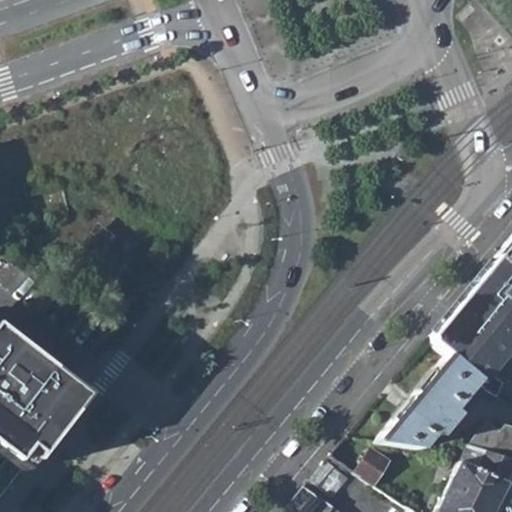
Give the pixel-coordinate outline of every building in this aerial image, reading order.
[(113,229),(97,215),(75,241),(91,255),(113,229)] [(511,230),(511,231),(511,240),(429,341),(443,352),(478,381),(503,350),(511,354),(511,301),(502,295),(511,277),(511,230)] [(511,231),(428,332),(429,341),(511,240),(511,231)] [(0,338),(0,489),(27,454),(74,394),(0,338)] [(443,352),(369,440),(369,442),(384,444),(422,449),(478,381),(443,352)] [(482,450),(511,459),(511,425),(503,423),(500,428),(487,419),(466,444),(482,450)] [(368,440),(362,448),(367,452),(353,472),(367,482),(383,458),(381,457),(384,444),(369,442),(369,440),(368,440)] [(457,461),(473,469),(482,450),(466,444),(464,443),(457,461)] [(488,511),(511,461),(511,459),(482,450),(473,469),(457,461),(432,511),(488,511)] [(329,497),(346,477),(323,459),(307,478),(329,497)] [(301,486),(287,503),(299,511),(325,511),(331,506),(301,486)]
